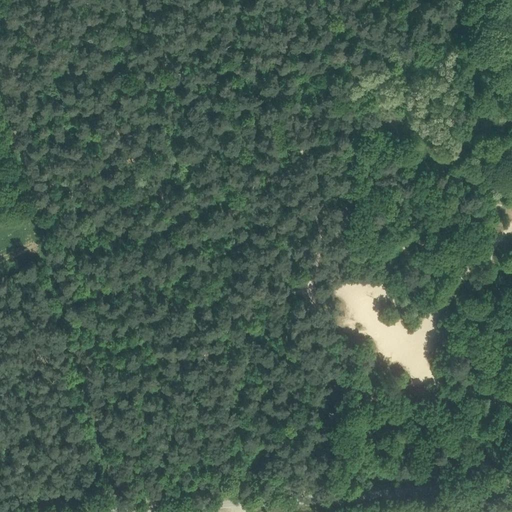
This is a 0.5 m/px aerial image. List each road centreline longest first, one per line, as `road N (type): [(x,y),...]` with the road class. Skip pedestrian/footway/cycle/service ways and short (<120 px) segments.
road 1 (unclassified): [(511,487),(124,511)]
road 2 (track): [(97,408),(0,66)]
